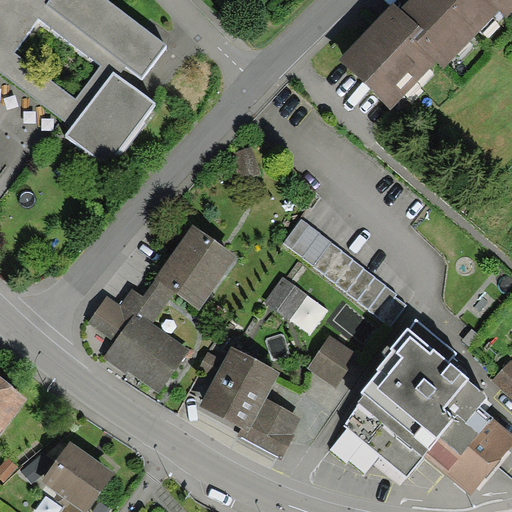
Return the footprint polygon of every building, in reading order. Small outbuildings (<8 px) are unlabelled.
[(120,76),(124,70),(126,68),(141,79),(167,46),(107,0),(0,0),(0,69),(64,120),(72,126),(113,71),(120,76)] [(409,0),(401,9),(423,29),(413,40),(437,62),(445,69),(500,11),(487,0),(409,0)] [(511,11),(511,0),(487,0),(500,11),(507,17),(511,11)] [(401,9),(393,2),(339,61),(392,110),(437,62),(413,40),(423,29),(401,9)] [(19,177),(64,120),(0,69),(0,178),(8,168),(19,177)] [(120,76),(113,71),(72,126),(64,136),(108,168),(157,104),(120,76)] [(398,294),(301,220),(283,244),(392,327),(408,306),(396,297),(398,294)] [(132,289),(120,305),(140,319),(142,316),(153,324),(175,293),(199,310),(237,256),(192,225),(154,279),(155,280),(143,297),(132,289)] [(288,321),(308,295),(283,277),(264,304),(288,321)] [(120,305),(107,296),(88,322),(115,342),(103,358),(125,374),(127,370),(159,393),(190,350),(153,324),(142,316),(140,319),(120,305)] [(456,353),(416,319),(391,348),(394,350),(377,370),(379,371),(361,393),(365,396),(359,403),(361,404),(344,424),(407,478),(424,457),(470,496),(511,446),(511,434),(480,407),(488,398),(468,381),(470,379),(449,361),(456,353)] [(478,334),(472,329),(463,340),(469,345),(478,334)] [(307,368),(337,389),(360,356),(330,335),(307,368)] [(238,435),(279,457),(301,416),(267,398),(281,373),(231,346),(199,406),(241,428),(238,435)] [(491,382),(511,400),(511,360),(511,359),(491,382)] [(0,434),(28,399),(0,376),(0,434)] [(70,441),(42,481),(68,500),(84,511),(86,511),(88,510),(115,473),(70,441)] [(22,472),(32,483),(50,468),(40,456),(22,472)] [(0,466),(0,479),(3,482),(17,467),(8,458),(0,466)] [(89,511),(88,510),(86,511),(84,511),(68,500),(59,511),(89,511)] [(109,511),(111,510),(99,501),(92,511),(109,511)]
